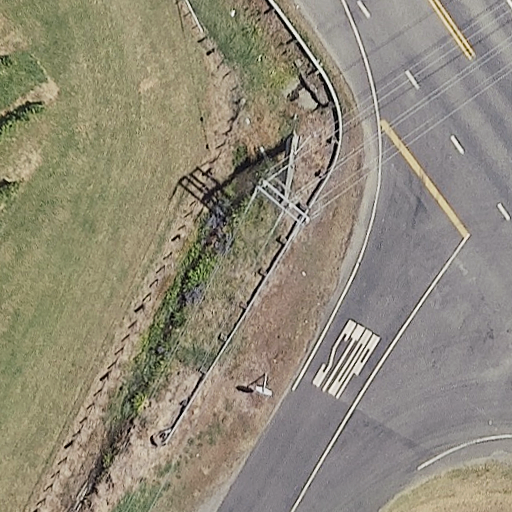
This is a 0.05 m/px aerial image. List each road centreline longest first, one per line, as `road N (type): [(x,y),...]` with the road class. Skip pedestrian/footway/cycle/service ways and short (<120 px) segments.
road 1 (unclassified): [(511,187),(470,230),(299,511)]
road 2 (secondary): [(430,0),(511,117)]
